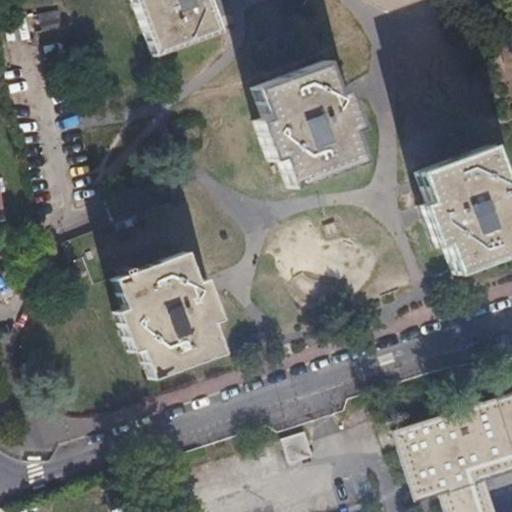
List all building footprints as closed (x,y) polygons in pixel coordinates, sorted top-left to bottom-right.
[(128,0),(150,61),(216,37),(203,0),(128,0)] [(39,13),(42,30),(62,26),(58,8),(39,13)] [(273,159),(279,175),(284,190),(358,163),(347,132),(355,129),(340,88),(332,91),(321,61),(247,89),(259,119),(251,123),(266,162),(273,159)] [(511,247),(511,215),(511,214),(511,213),(511,191),(504,170),(497,173),(486,141),(413,170),(424,202),(416,205),(431,245),(439,242),(450,270),(511,247)] [(128,273),(127,270),(126,268),(116,272),(117,276),(107,281),(118,311),(109,314),(124,354),(133,351),(145,381),(218,354),(207,324),(216,321),(200,280),(191,283),(180,253),(128,273)] [(491,511),(481,481),(511,471),(511,391),(386,432),(409,503),(433,496),(438,511),(491,511)] [(301,436),(280,443),(287,465),(309,459),(301,436)]
